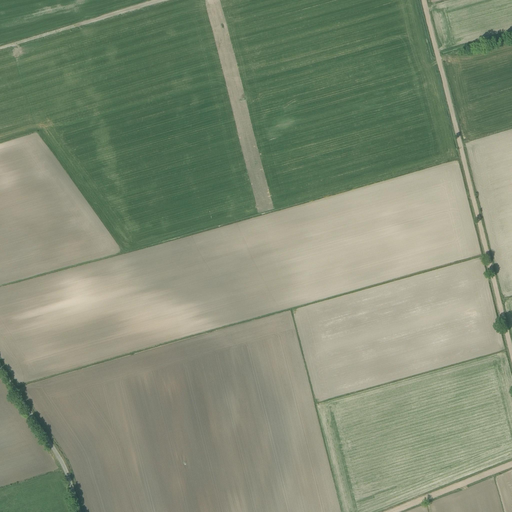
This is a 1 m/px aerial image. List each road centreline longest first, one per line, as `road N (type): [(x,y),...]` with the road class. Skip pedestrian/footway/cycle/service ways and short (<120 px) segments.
road 1 (track): [(424,0),(511,343)]
road 2 (unclassified): [(79,511),(57,456),(0,368)]
road 3 (track): [(511,468),(400,511)]
